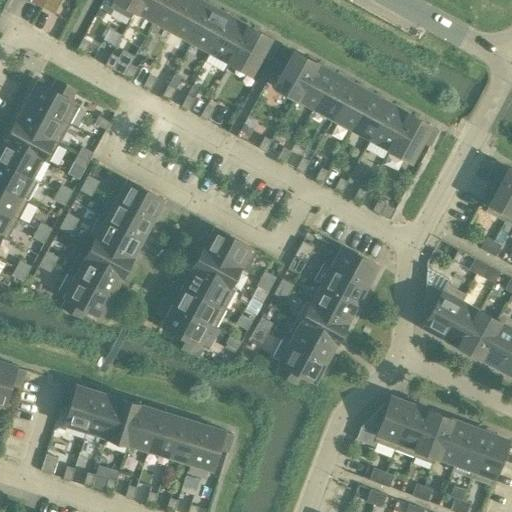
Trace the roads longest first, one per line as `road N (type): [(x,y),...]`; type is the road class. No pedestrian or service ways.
road 1 (residential): [(308,196),(278,250),(115,161),(140,104)]
road 2 (residential): [(510,65),(416,250)]
road 3 (residential): [(140,104),(308,196)]
road 4 (residential): [(404,359),(342,424),(311,511)]
road 5 (residential): [(0,74),(20,39),(140,104)]
road 6 (residential): [(510,65),(390,0)]
road 7 (residential): [(125,511),(0,475)]
road 8 (residential): [(308,196),(416,250)]
